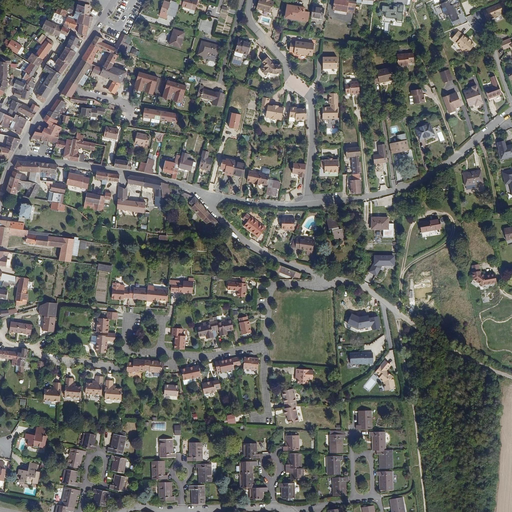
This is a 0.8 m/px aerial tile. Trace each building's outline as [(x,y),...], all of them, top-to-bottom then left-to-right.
[(195,10),(197,0),(183,0),(182,6),(190,9),(195,10)] [(271,13),(274,2),(269,1),(269,0),(258,0),(256,9),(271,13)] [(354,13),(356,2),(345,0),(334,0),(333,9),(334,10),(347,12),(354,13)] [(167,15),(170,2),(165,1),(160,17),(166,18),(167,15)] [(171,1),(170,2),(167,15),(175,18),(180,4),(171,1)] [(456,12),(453,5),(450,6),(448,1),(439,4),(445,17),(450,14),(452,18),(451,18),(454,25),(460,22),(457,15),(456,16),(455,12),(456,12)] [(72,13),(75,7),(64,2),(62,9),(67,11),(72,13)] [(503,12),(507,11),(503,2),(484,11),(488,19),(492,17),(492,19),(504,13),(503,12)] [(89,16),(90,5),(85,4),(84,7),(77,4),(75,11),(89,16)] [(308,21),(309,12),(304,11),(305,8),(287,5),(285,18),(303,21),(303,20),(308,21)] [(390,7),(383,6),(382,12),(386,13),(386,18),(398,19),(398,21),(403,22),(404,5),(399,5),(399,7),(394,7),(394,10),(390,10),(390,7)] [(65,16),(67,11),(62,9),(57,6),(55,13),(65,16)] [(323,19),(324,8),(313,7),(311,17),(323,19)] [(89,21),(90,16),(89,16),(75,11),(74,15),(89,21)] [(65,23),(67,17),(65,16),(55,13),(54,12),(52,18),(64,22),(65,23)] [(88,26),(89,21),(74,15),(72,19),(67,17),(65,23),(64,22),(63,27),(68,29),(69,27),(78,31),(78,33),(83,35),(82,38),(84,40),(86,37),(88,26)] [(53,34),(57,24),(46,20),(41,29),(53,34)] [(67,36),(70,30),(68,29),(63,27),(57,24),(53,34),(65,40),(67,36)] [(180,48),(184,33),(174,30),(169,45),(180,48)] [(471,42),(467,38),(466,39),(457,32),(451,40),(460,47),(459,48),(459,49),(462,51),(463,51),(464,50),(468,53),(474,45),(470,42),(471,42)] [(41,44),(46,37),(42,34),(37,41),(41,44)] [(130,46),(134,38),(128,35),(128,36),(126,40),(124,43),(130,46)] [(81,45),(78,43),(79,40),(72,36),(69,43),(78,49),(81,45)] [(124,43),(126,40),(120,37),(114,48),(102,42),(103,39),(96,36),(91,44),(99,48),(101,49),(111,53),(117,56),(124,43)] [(247,58),(252,42),(247,41),(247,42),(244,41),(243,40),(240,39),(238,39),(235,50),(243,52),(242,56),(241,56),(247,58)] [(511,42),(511,43),(509,39),(498,44),(502,47),(503,50),(509,46),(511,48),(511,42)] [(22,47),(11,40),(10,41),(7,47),(17,54),(22,47)] [(52,45),(51,45),(45,41),(40,48),(47,53),(51,47),(52,45)] [(217,55),(220,46),(202,41),(198,54),(207,57),(208,52),(217,55)] [(312,56),(314,44),(307,43),(307,44),(304,44),(305,42),(295,41),(295,43),(290,43),(289,50),(294,51),(294,54),(312,56)] [(78,49),(69,43),(63,52),(73,57),(78,49)] [(93,59),(99,48),(91,44),(85,55),(93,59)] [(45,56),(47,53),(40,48),(38,51),(35,55),(42,60),(45,56)] [(68,64),(73,57),(63,52),(59,59),(68,64)] [(32,63),(36,57),(42,61),(42,60),(35,55),(32,53),(27,60),(30,63),(31,63),(32,63)] [(112,67),(117,56),(111,53),(109,55),(103,68),(110,71),(112,67)] [(414,62),(413,53),(396,54),(398,67),(406,66),(406,63),(409,63),(414,62)] [(90,63),(93,59),(85,55),(82,59),(90,63)] [(38,66),(42,61),(36,57),(32,63),(38,66)] [(336,68),(336,57),(322,57),(322,69),(336,68)] [(6,81),(7,74),(7,63),(10,64),(10,63),(10,61),(1,58),(0,63),(0,78),(2,80),(3,80),(6,81)] [(61,74),(68,64),(59,59),(58,58),(55,63),(49,59),(46,64),(61,74)] [(282,74),(281,65),(273,65),(267,58),(262,62),(265,65),(263,67),(264,67),(261,70),(265,75),(268,72),(270,73),(271,73),(275,73),(275,74),(282,74)] [(88,68),(91,64),(90,63),(82,59),(77,68),(86,73),(88,68)] [(34,72),(37,69),(29,64),(26,69),(22,66),(20,69),(27,72),(26,74),(31,77),(32,77),(34,72)] [(117,88),(126,72),(112,67),(110,71),(103,68),(91,64),(88,68),(92,71),(101,76),(113,81),(111,85),(117,88)] [(60,75),(61,75),(53,70),(53,69),(46,65),(44,70),(49,74),(49,75),(57,80),(60,75)] [(87,78),(84,76),(86,73),(77,68),(69,81),(77,86),(79,83),(83,85),(87,78)] [(393,80),(390,68),(376,71),(376,74),(373,75),(375,84),(393,80)] [(452,80),(448,69),(440,73),(443,83),(452,80)] [(158,78),(139,72),(134,89),(153,95),(158,78)] [(33,82),(35,79),(32,77),(31,77),(26,74),(23,79),(26,81),(25,85),(32,89),(35,83),(33,82)] [(52,89),(57,80),(49,75),(43,84),(52,89)] [(501,94),(495,76),(490,78),(493,86),(484,89),(488,99),(493,97),(501,94)] [(0,90),(4,92),(8,82),(6,81),(3,80),(2,80),(0,78),(0,90)] [(25,85),(21,83),(15,80),(13,86),(13,87),(17,88),(22,90),(23,90),(25,85)] [(78,87),(77,86),(69,81),(61,95),(71,98),(78,87)] [(162,98),(181,104),(186,87),(167,81),(162,98)] [(359,94),(358,81),(349,82),(350,84),(345,85),(346,94),(350,93),(354,93),(354,94),(359,94)] [(45,99),(52,89),(43,84),(39,89),(38,92),(37,92),(36,93),(45,99)] [(114,94),(117,88),(111,85),(108,90),(109,90),(109,91),(114,94)] [(222,108),(225,94),(223,94),(223,91),(223,90),(220,90),(219,91),(219,92),(215,91),(215,92),(203,89),(204,86),(200,85),(197,97),(213,101),(212,105),(222,108)] [(483,104),(477,85),(471,87),(472,90),(464,92),(468,106),(474,104),(475,106),(483,104)] [(424,102),(424,96),(422,96),(422,94),(421,89),(410,90),(411,96),(412,96),(413,99),(413,103),(424,102)] [(29,99),(31,92),(23,90),(22,90),(21,93),(16,91),(15,91),(14,96),(21,98),(29,99)] [(43,102),(45,99),(36,93),(36,95),(37,98),(43,102)] [(461,106),(456,93),(450,95),(443,98),(449,113),(455,111),(454,108),(461,106)] [(330,108),(337,108),(337,94),(329,94),(329,105),(330,105),(330,108)] [(281,120),(283,108),(278,107),(278,106),(273,105),(273,106),(268,105),(269,99),(263,97),(261,108),(267,110),(266,117),(271,118),(272,120),(275,120),(276,119),(281,120)] [(62,107),(65,103),(58,99),(49,111),(55,113),(58,114),(61,114),(63,115),(66,110),(62,107)] [(18,111),(22,104),(13,100),(11,105),(12,105),(10,109),(11,110),(8,116),(14,118),(16,115),(18,111)] [(33,118),(37,112),(30,109),(22,104),(18,111),(33,118)] [(39,108),(33,104),(30,109),(37,112),(39,108)] [(307,119),(306,108),(299,109),(296,109),(296,108),(290,107),(289,117),(295,118),(295,120),(307,119)] [(103,114),(104,108),(97,108),(97,110),(82,108),(81,115),(96,117),(96,113),(103,114)] [(337,119),(337,108),(330,108),(322,108),(322,119),(337,119)] [(177,123),(178,114),(144,109),(143,117),(177,123)] [(0,122),(11,128),(17,130),(18,131),(24,119),(16,115),(14,118),(8,116),(3,113),(0,111),(0,122)] [(54,119),(56,116),(59,117),(60,117),(60,116),(58,115),(58,114),(55,113),(49,111),(46,115),(54,120),(54,119)] [(54,120),(46,115),(43,120),(49,124),(54,125),(55,124),(56,125),(58,121),(54,120)] [(20,135),(27,120),(24,119),(18,131),(17,130),(16,133),(20,135)] [(434,134),(430,123),(415,129),(419,140),(434,134)] [(59,133),(61,127),(56,125),(55,124),(54,125),(49,124),(47,129),(45,134),(48,134),(58,137),(59,133)] [(115,143),(118,130),(106,127),(103,140),(115,143)] [(57,140),(59,137),(58,137),(48,134),(47,137),(41,137),(41,133),(35,132),(31,138),(56,143),(57,140)] [(148,144),(150,136),(146,135),(146,134),(137,132),(135,143),(139,143),(141,144),(140,145),(144,146),(145,143),(148,144)] [(408,150),(405,136),(398,138),(399,142),(390,144),(392,154),(408,150)] [(93,150),(94,143),(83,141),(76,140),(73,139),(72,143),(69,159),(69,160),(79,162),(80,154),(77,154),(79,147),(93,150)] [(69,159),(72,143),(57,140),(56,143),(55,147),(59,147),(57,158),(61,159),(63,153),(64,153),(63,158),(69,159)] [(511,156),(511,144),(505,146),(504,141),(497,143),(501,159),(511,156)] [(0,156),(9,158),(17,145),(7,142),(5,148),(0,147),(0,156)] [(360,156),(359,147),(345,148),(345,157),(351,157),(352,160),(352,163),(353,174),(359,174),(358,156),(360,156)] [(387,162),(385,150),(382,150),(382,154),(373,155),(374,164),(377,163),(377,171),(385,171),(384,163),(387,162)] [(192,166),(193,162),(187,160),(188,154),(183,153),(179,168),(189,170),(191,171),(192,166)] [(88,163),(89,156),(80,154),(79,162),(88,163)] [(210,171),(213,159),(202,156),(199,168),(210,171)] [(152,169),(154,160),(148,158),(146,163),(144,172),(152,174),(153,170),(152,169)] [(227,173),(230,160),(226,159),(225,161),(222,160),(221,166),(226,167),(225,168),(224,173),(227,173)] [(130,169),(131,165),(128,164),(128,162),(115,160),(114,167),(130,169)] [(338,173),(338,160),(333,160),(333,161),(329,161),(329,160),(324,160),(324,161),(324,168),(324,172),(329,172),(329,173),(338,173)] [(39,172),(38,163),(18,161),(15,168),(21,171),(30,171),(39,172)] [(178,171),(179,168),(175,167),(176,163),(165,161),(163,171),(173,174),(171,179),(175,180),(178,171)] [(243,177),(246,164),(235,162),(232,175),(243,177)] [(56,174),(57,165),(38,163),(39,172),(46,173),(56,174)] [(304,178),(305,165),(297,164),(296,173),(297,174),(299,174),(299,177),(304,178)] [(511,168),(503,171),(506,184),(510,183),(511,193),(511,168)] [(483,183),(481,170),(463,173),(465,186),(466,186),(467,189),(475,188),(475,184),(483,183)] [(26,181),(27,177),(13,171),(11,177),(26,181)] [(40,176),(39,172),(30,171),(29,178),(29,182),(31,183),(40,186),(40,176)] [(260,184),(261,174),(248,171),(246,181),(252,182),(260,184)] [(72,185),(76,173),(69,172),(67,183),(72,185)] [(108,181),(109,174),(97,172),(96,178),(102,179),(100,183),(106,184),(108,181)] [(84,182),(86,177),(84,176),(84,175),(76,173),(72,185),(88,188),(89,183),(84,182)] [(119,182),(120,175),(109,174),(108,181),(113,181),(115,182),(119,182)] [(161,182),(161,181),(130,176),(128,177),(128,183),(144,187),(147,187),(156,189),(155,196),(162,197),(161,182)] [(28,189),(31,183),(29,182),(26,181),(11,177),(6,192),(15,195),(17,190),(18,191),(20,191),(21,187),(28,189)] [(279,189),(280,182),(268,180),(266,194),(275,195),(277,189),(279,189)] [(360,193),(359,180),(352,181),(350,181),(350,186),(351,188),(351,194),(360,193)] [(170,197),(168,184),(161,182),(162,197),(163,204),(167,203),(166,197),(170,197)] [(34,199),(40,186),(31,183),(28,189),(25,197),(34,199)] [(64,194),(67,185),(58,184),(58,186),(52,185),(50,192),(62,194),(64,194)] [(127,200),(127,190),(126,188),(125,189),(119,186),(117,209),(138,212),(139,202),(127,200)] [(60,203),(62,194),(50,192),(48,201),(52,201),(60,203)] [(99,204),(101,195),(87,193),(84,208),(92,210),(93,203),(99,204)] [(104,205),(105,200),(110,200),(111,194),(105,193),(105,196),(101,195),(99,204),(93,203),(92,210),(103,212),(104,205)] [(217,222),(195,197),(189,195),(188,198),(192,200),(189,202),(192,206),(191,207),(191,208),(191,209),(193,209),(196,212),(199,216),(206,224),(210,221),(214,225),(217,222)] [(163,204),(162,197),(155,196),(155,207),(159,207),(163,207),(163,204)] [(64,212),(65,205),(62,204),(60,203),(52,201),(51,209),(64,212)] [(30,219),(32,205),(21,203),(19,217),(25,218),(30,219)] [(0,226),(23,230),(25,218),(19,217),(18,223),(0,220),(0,221),(0,226)] [(266,228),(251,217),(243,226),(251,232),(252,231),(259,236),(266,228)] [(339,227),(336,217),(326,220),(328,229),(331,229),(334,241),(344,239),(342,229),(339,230),(338,227),(339,227)] [(388,229),(388,218),(372,217),(372,229),(388,229)] [(294,230),(294,218),(282,218),(282,229),(294,230)] [(441,229),(439,219),(420,222),(422,232),(441,229)] [(87,245),(87,242),(78,240),(78,237),(23,230),(0,226),(0,244),(7,247),(8,243),(9,235),(27,237),(26,242),(48,246),(61,247),(60,254),(72,255),(78,256),(79,249),(79,246),(86,247),(87,245)] [(511,227),(503,229),(506,241),(511,239),(511,227)] [(313,252),(314,240),(306,239),(306,240),(305,240),(297,239),(297,240),(296,248),(303,249),(303,251),(306,251),(306,255),(312,256),(312,252),(313,252)] [(8,259),(9,252),(0,251),(0,265),(6,267),(8,259)] [(71,262),(72,255),(60,254),(59,260),(71,262)] [(395,266),(395,254),(374,254),(374,262),(369,271),(377,276),(381,268),(381,266),(395,266)] [(98,264),(98,265),(98,269),(97,270),(111,272),(112,266),(98,264)] [(301,274),(276,264),(274,270),(279,273),(279,272),(287,275),(287,273),(294,276),(299,278),(301,274)] [(479,271),(478,264),(471,266),(473,272),(479,271)] [(496,283),(494,273),(484,276),(481,274),(480,271),(479,271),(473,272),(472,273),(473,279),(482,285),(496,283)] [(16,281),(17,277),(2,274),(0,280),(3,281),(6,282),(9,283),(9,281),(16,282),(16,281)] [(26,293),(29,279),(17,277),(16,281),(19,282),(17,292),(15,306),(27,304),(28,294),(26,293)] [(193,293),(194,278),(188,278),(188,281),(179,281),(179,282),(175,281),(175,284),(174,292),(193,293)] [(245,297),(246,283),(245,283),(238,283),(228,282),(227,290),(237,291),(237,296),(245,297)] [(168,301),(168,290),(154,288),(154,286),(148,286),(147,289),(147,300),(147,301),(153,302),(153,299),(168,301)] [(129,298),(130,290),(119,289),(113,288),(112,299),(124,300),(124,298),(129,298)] [(147,300),(147,289),(134,288),(134,289),(130,288),(130,290),(129,298),(133,298),(133,299),(147,300)] [(56,317),(58,303),(40,306),(39,315),(45,315),(43,330),(54,332),(56,317)] [(108,333),(109,319),(117,320),(118,312),(107,312),(107,319),(98,318),(96,332),(108,333)] [(360,316),(352,312),(347,323),(359,329),(372,326),(373,330),(382,328),(379,314),(370,316),(369,314),(360,316)] [(252,333),(249,321),(248,321),(247,316),(239,318),(242,335),(252,333)] [(233,330),(231,320),(225,321),(225,319),(214,321),(216,330),(219,330),(220,336),(227,335),(227,331),(233,330)] [(213,331),(216,330),(214,321),(203,324),(203,326),(197,327),(199,337),(206,335),(206,339),(214,337),(213,331)] [(18,333),(19,323),(11,322),(9,331),(18,333)] [(30,335),(32,325),(19,323),(18,333),(30,335)] [(184,350),(185,336),(181,336),(182,329),(172,328),(171,335),(175,335),(174,349),(184,350)] [(115,341),(116,334),(108,333),(108,336),(92,335),(91,342),(96,342),(95,352),(107,353),(108,341),(115,341)] [(26,361),(27,354),(28,349),(22,348),(22,353),(18,352),(18,372),(23,372),(23,367),(24,367),(25,361),(26,361)] [(0,357),(7,359),(8,351),(0,350),(0,357)] [(18,372),(18,352),(8,351),(7,359),(13,359),(12,365),(16,366),(16,372),(18,372)] [(369,364),(368,353),(364,353),(350,354),(351,364),(359,363),(359,364),(369,364)] [(241,365),(239,357),(232,358),(234,366),(241,365)] [(258,370),(259,358),(255,358),(254,359),(251,359),(252,358),(244,357),(243,369),(258,370)] [(234,366),(232,358),(215,362),(217,371),(221,371),(221,372),(234,370),(234,366)] [(144,370),(145,360),(133,359),(133,362),(127,362),(127,366),(127,372),(133,372),(140,372),(140,371),(144,372),(144,370)] [(162,373),(163,362),(145,360),(144,370),(149,371),(149,372),(162,373)] [(386,371),(391,365),(385,360),(375,372),(380,376),(379,378),(384,382),(385,390),(395,388),(393,377),(386,371)] [(201,377),(199,367),(194,368),(194,366),(181,369),(184,380),(191,379),(201,377)] [(313,375),(313,370),(308,370),(296,369),(296,374),(298,374),(298,379),(298,383),(308,384),(308,378),(308,375),(313,375)] [(102,395),(103,377),(97,376),(96,382),(96,384),(93,384),(86,383),(86,394),(102,395)] [(81,398),(82,387),(76,387),(73,386),(73,384),(73,379),(66,378),(65,397),(81,398)] [(221,389),(219,380),(202,383),(202,385),(203,388),(204,392),(208,391),(208,394),(217,392),(216,390),(221,389)] [(121,401),(122,390),(116,390),(113,389),(113,387),(114,382),(106,381),(105,400),(121,401)] [(60,402),(61,384),(54,383),(54,388),(54,391),(51,391),(45,390),(44,401),(60,402)] [(178,397),(179,387),(169,386),(170,385),(165,384),(164,395),(178,397)] [(297,406),(295,394),(296,393),(295,391),(294,390),(293,389),(282,391),(284,404),(286,404),(287,408),(295,407),(297,406)] [(298,422),(295,407),(287,408),(284,409),(285,416),(288,416),(289,424),(298,422)] [(371,418),(371,410),(359,410),(359,417),(361,418),(361,419),(359,419),(359,425),(356,425),(356,429),(370,429),(370,418),(371,418)] [(44,448),(46,436),(43,435),(45,429),(36,427),(35,435),(26,433),(25,438),(29,439),(27,446),(33,447),(33,448),(39,449),(39,447),(44,448)] [(94,445),(96,435),(85,432),(84,437),(85,437),(83,447),(96,450),(97,446),(94,445)] [(383,443),(383,432),(369,432),(369,436),(372,436),(373,441),(375,441),(375,443),(373,443),(373,450),(376,450),(376,454),(379,454),(379,460),(382,459),(382,461),(380,461),(380,468),(391,468),(391,461),(390,461),(390,450),(385,450),(384,450),(384,443),(383,443)] [(124,443),(125,436),(114,434),(111,448),(108,447),(107,451),(121,454),(123,443),(124,443)] [(343,444),(342,438),(346,438),(346,434),(332,435),(332,446),(331,446),(331,453),(343,453),(343,446),(340,446),(340,444),(343,444)] [(299,450),(298,439),(297,439),(297,435),(286,436),(286,440),(288,440),(288,441),(286,442),(286,447),(283,447),(283,451),(299,450)] [(170,448),(170,446),(172,446),(172,439),(160,439),(160,458),(175,457),(175,453),(172,453),(172,448),(170,448)] [(202,461),(202,442),(190,443),(190,449),(192,449),(192,451),(190,451),(190,457),(187,457),(187,461),(202,461)] [(254,450),(254,449),(256,448),(256,443),(244,444),(244,448),(245,448),(246,459),(260,458),(259,454),(256,454),(256,450),(254,450)] [(81,460),(82,454),(85,455),(86,451),(73,449),(70,459),(68,466),(79,469),(81,462),(79,462),(79,460),(81,460)] [(299,468),(298,457),(300,457),(299,453),(288,454),(288,458),(290,458),(291,459),(288,460),(288,465),(285,465),(285,473),(291,473),(293,473),(293,475),(291,475),(291,480),(304,480),(303,468),(301,468),(299,468)] [(123,469),(125,458),(112,455),(111,459),(114,460),(113,464),(116,464),(115,466),(113,466),(112,471),(123,473),(124,469),(123,469)] [(340,465),(340,460),(343,460),(342,456),(327,456),(327,475),(340,474),(340,468),(338,468),(337,466),(340,465)] [(164,468),(164,461),(151,461),(152,480),(168,479),(167,475),(164,475),(164,469),(162,470),(162,468),(164,468)] [(252,482),(252,467),(250,467),(250,465),(252,465),(257,465),(257,461),(239,462),(240,488),(249,488),(249,499),(262,499),(262,493),(260,493),(259,491),(262,491),(267,491),(267,487),(258,487),(258,484),(253,484),(250,484),(250,482),(252,482)] [(37,484),(40,472),(37,471),(38,464),(30,463),(28,471),(20,469),(19,474),(22,475),(21,481),(26,482),(26,483),(32,485),(33,483),(37,484)] [(211,473),(211,464),(196,464),(196,468),(199,468),(199,473),(201,473),(201,475),(199,475),(199,482),(210,482),(210,473),(211,473)] [(76,476),(77,471),(65,469),(64,472),(66,473),(64,480),(62,479),(62,483),(77,487),(78,483),(75,482),(76,478),(73,477),(74,476),(76,476)] [(390,482),(390,471),(376,472),(376,476),(379,476),(380,481),(382,481),(382,483),(380,483),(380,490),(392,490),(391,482),(390,482)] [(126,481),(127,477),(115,474),(115,479),(117,479),(116,481),(114,480),(113,485),(110,485),(109,489),(122,491),(125,481),(126,481)] [(345,487),(345,481),(348,481),(348,477),(335,477),(335,488),(334,488),(334,496),(346,496),(346,489),(343,489),(343,487),(345,487)] [(171,489),(171,482),(158,482),(159,501),(175,500),(175,496),(171,496),(171,491),(169,491),(169,489),(171,489)] [(293,494),(292,483),(279,483),(279,487),(282,487),(282,491),(285,491),(285,493),(282,493),(283,498),(294,498),(294,494),(293,494)] [(204,504),(204,485),(188,485),(188,490),(192,490),(192,495),(194,495),(194,497),(192,497),(192,504),(204,504)] [(73,511),(75,501),(73,501),(74,499),(76,499),(77,494),(80,494),(81,490),(65,487),(64,493),(66,493),(65,498),(64,498),(62,505),(57,504),(57,508),(56,508),(55,511),(65,511),(66,510),(68,511),(73,511)] [(106,506),(109,491),(93,488),(93,493),(96,493),(95,497),(97,498),(97,499),(95,499),(94,504),(106,506)] [(404,511),(402,497),(390,499),(391,506),(393,505),(393,507),(391,508),(392,511),(404,511)]
